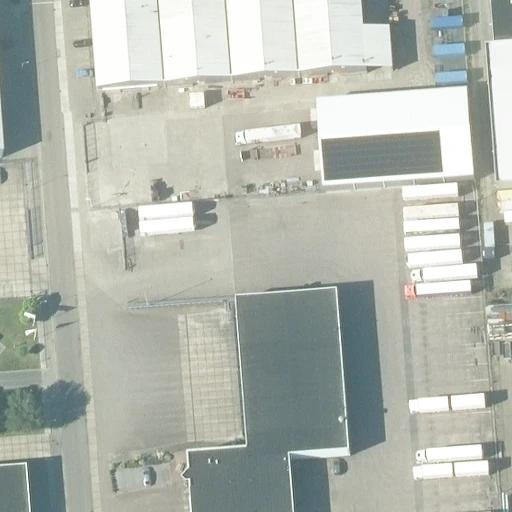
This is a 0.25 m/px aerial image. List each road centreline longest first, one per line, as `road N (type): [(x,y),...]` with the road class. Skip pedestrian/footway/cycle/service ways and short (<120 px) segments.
road 1 (unknown): [(62,298),(229,257),(323,251),(346,260),(380,314),(376,494),(356,511)]
road 2 (unclassified): [(76,511),(42,0)]
